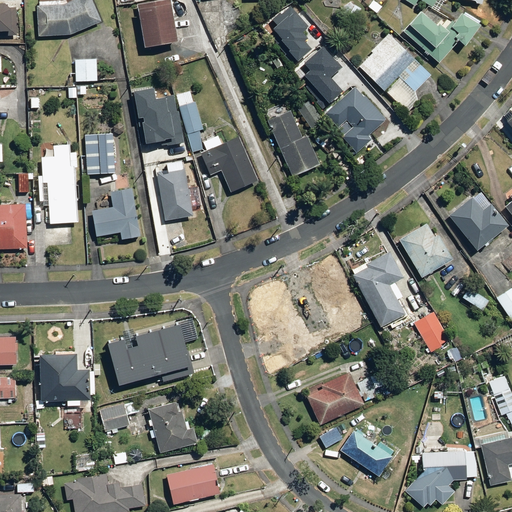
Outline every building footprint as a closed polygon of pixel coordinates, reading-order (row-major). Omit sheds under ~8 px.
[(40,1),(40,5),(39,5),(39,35),(72,35),(104,21),(94,0),(70,0),(69,1),(40,1)] [(172,0),(156,0),(139,3),(147,45),(179,39),(172,0)] [(385,0),(374,0),(369,7),(377,13),(387,1),(385,0)] [(0,3),(0,32),(18,33),(18,15),(18,4),(0,3)] [(288,62),(310,48),(301,35),(309,29),(291,5),(262,25),(288,62)] [(415,39),(421,32),(432,42),(426,49),(440,61),(460,39),(467,46),(484,27),(466,10),(455,22),(452,19),(447,25),(441,20),(438,23),(432,18),(424,10),(405,30),(415,39)] [(407,111),(412,110),(419,103),(418,94),(416,91),(432,74),(391,34),(375,50),(360,65),(407,111)] [(331,77),(343,67),(324,46),(304,63),(310,70),(304,75),(310,82),(306,86),(319,100),(317,102),(323,109),(343,91),(331,77)] [(76,59),(77,82),(98,82),(98,59),(76,59)] [(154,84),(135,87),(139,114),(142,114),(146,139),(154,137),(155,144),(180,140),(172,92),(156,95),(154,84)] [(78,99),(78,94),(87,94),(87,86),(70,86),(70,94),(70,99),(78,99)] [(390,122),(356,86),(327,113),(346,133),(343,136),(358,152),(390,122)] [(41,107),(41,97),(48,97),(48,89),(28,90),(28,97),(32,97),(32,107),(41,107)] [(194,101),(192,92),(189,93),(177,97),(193,153),(205,150),(200,130),(205,128),(197,100),(194,101)] [(325,121),(309,98),(296,107),(312,130),(325,121)] [(309,134),(304,136),(292,110),(269,119),(294,176),(315,167),(322,164),(309,134)] [(85,136),(85,176),(113,176),(114,136),(85,136)] [(205,142),(208,150),(203,152),(213,175),(224,170),(234,191),(260,180),(240,136),(223,143),(220,136),(205,142)] [(79,205),(78,174),(77,152),(72,152),(71,145),(56,146),(56,144),(43,144),(44,175),(41,175),(42,206),(52,206),(52,222),(79,221),(79,205)] [(194,216),(187,172),(185,160),(168,163),(170,175),(159,177),(167,220),(194,216)] [(29,193),(29,179),(34,179),(34,174),(29,174),(20,174),(19,193),(29,193)] [(99,237),(122,233),(123,240),(142,236),(134,188),(112,191),(114,207),(94,210),(99,237)] [(481,188),(450,214),(478,248),(509,223),(481,188)] [(0,248),(29,248),(28,203),(0,203),(0,248)] [(454,258),(439,232),(434,234),(427,223),(400,239),(422,277),(454,258)] [(382,326),(390,322),(392,326),(414,314),(396,280),(404,276),(390,249),(372,258),(352,269),(382,326)] [(306,345),(310,347),(312,344),(322,344),(329,332),(320,327),(333,303),(300,285),(289,306),(282,301),(269,325),(289,336),(283,347),(300,356),(306,345)] [(469,285),(463,296),(484,309),(490,298),(469,285)] [(511,287),(498,298),(511,317),(511,287)] [(434,310),(414,321),(432,352),(452,340),(434,310)] [(194,362),(181,319),(111,341),(124,383),(194,362)] [(15,338),(0,338),(0,364),(16,364),(15,338)] [(458,344),(449,348),(455,360),(464,356),(458,344)] [(78,350),(41,351),(42,398),(91,397),(90,368),(78,369),(78,350)] [(365,400),(350,369),(306,391),(322,422),(365,400)] [(16,375),(0,374),(0,396),(16,397),(16,375)] [(511,425),(511,385),(508,374),(490,382),(503,415),(507,413),(511,425)] [(141,411),(137,398),(100,409),(106,431),(130,425),(127,415),(141,411)] [(181,410),(178,399),(150,407),(162,452),(199,442),(195,426),(189,428),(184,409),(181,410)] [(395,452),(357,424),(339,449),(377,477),(395,452)] [(344,438),(338,425),(319,434),(326,447),(344,438)] [(511,436),(511,437),(509,428),(473,437),(476,448),(482,446),(491,483),(511,477),(511,476),(509,464),(511,463),(511,436)] [(468,450),(425,449),(424,475),(406,490),(427,508),(438,498),(442,503),(457,490),(450,482),(454,478),(468,478),(468,450)] [(127,451),(114,453),(116,462),(129,460),(127,451)] [(221,490),(213,460),(168,472),(175,502),(221,490)] [(109,482),(107,471),(76,476),(77,481),(65,483),(68,499),(74,498),(76,511),(118,511),(131,510),(130,507),(145,504),(141,482),(122,486),(121,480),(109,482)] [(19,481),(18,491),(35,491),(35,482),(19,481)] [(0,511),(22,511),(23,493),(0,493),(0,511)]
